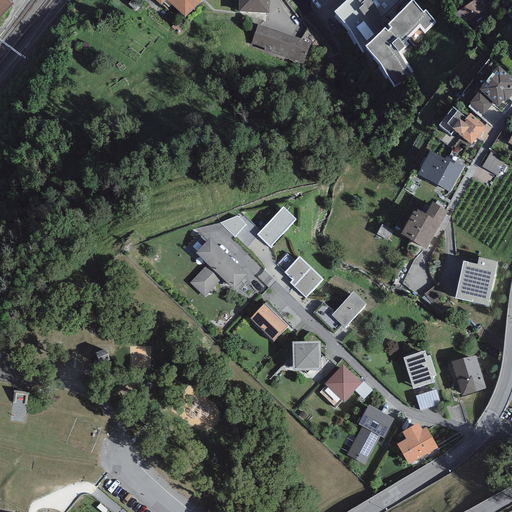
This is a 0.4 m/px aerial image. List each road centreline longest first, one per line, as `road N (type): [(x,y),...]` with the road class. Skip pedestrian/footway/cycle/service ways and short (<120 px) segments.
road 1 (residential): [(222,235),(400,406),(480,434)]
road 2 (residential): [(511,112),(410,283)]
road 3 (tertiary): [(480,434),(446,465),(367,511)]
